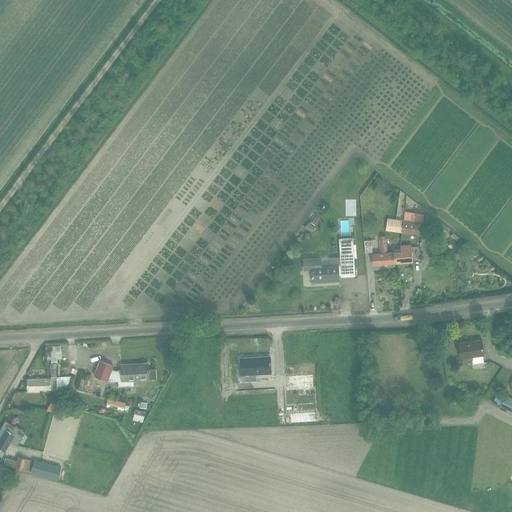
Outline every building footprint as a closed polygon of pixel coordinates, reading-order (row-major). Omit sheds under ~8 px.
[(501,3),(502,0),(490,0),(481,26),(496,32),(506,5),(501,3)] [(464,2),(463,10),(480,12),(481,5),(464,2)] [(510,45),(511,45),(511,8),(508,15),(508,16),(503,24),(502,28),(497,37),(510,45)] [(402,233),(404,221),(388,219),(386,231),(402,233)] [(421,235),(422,223),(404,221),(402,233),(421,235)] [(395,264),(394,253),(387,253),(386,239),(386,236),(379,237),(381,254),(372,254),(373,265),(395,264)] [(365,253),(372,252),(371,240),(364,241),(365,253)] [(413,262),(412,245),(400,246),(401,252),(394,253),(395,264),(413,262)] [(355,264),(354,247),(340,247),(341,264),(355,264)] [(338,264),(320,265),(320,259),(304,260),(304,270),(312,269),(313,282),(339,281),(338,264)] [(482,340),(458,343),(460,359),(462,358),(463,364),(473,362),(472,357),(484,355),(482,340)] [(270,357),(241,359),(242,375),(271,373),(270,357)] [(118,371),(113,370),(114,366),(101,361),(96,376),(109,381),(115,382),(118,382),(119,387),(135,386),(134,381),(157,380),(156,370),(148,371),(148,364),(121,365),(122,371),(118,371)] [(59,364),(51,364),(51,376),(59,375),(59,364)] [(312,378),(287,379),(290,419),(315,418),(312,378)] [(28,392),(39,392),(39,390),(57,389),(56,379),(27,380),(28,392)] [(511,398),(506,396),(499,408),(511,414),(511,398)] [(0,448),(5,452),(11,442),(18,446),(26,432),(6,421),(0,430),(0,448)] [(30,473),(33,461),(19,456),(17,462),(6,458),(4,465),(30,473)] [(41,462),(37,474),(57,480),(61,468),(41,462)]
